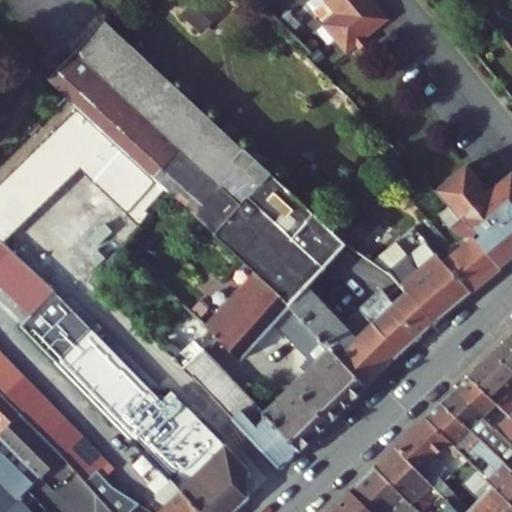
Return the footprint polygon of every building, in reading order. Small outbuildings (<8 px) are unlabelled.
[(343,0),(350,8),(337,19),(361,48),(371,40),(380,32),(403,13),(392,0),(343,0)] [(130,43),(132,44),(135,41),(115,23),(111,27),(130,43)] [(135,41),(132,44),(130,43),(111,27),(60,82),(76,96),(182,194),(264,270),(324,327),(334,337),(352,321),(317,282),(354,243),(277,170),(135,41)] [(380,32),(371,40),(374,44),(383,36),(380,32)] [(182,194),(76,96),(54,118),(160,216),(182,194)] [(509,262),(511,259),(511,173),(497,186),(475,160),(445,185),(456,198),(472,217),(475,214),(489,231),(487,233),(509,262)] [(82,251),(96,264),(142,214),(128,201),(120,210),(105,197),(75,231),(89,244),(82,251)] [(456,198),(450,212),(471,237),(451,255),(479,286),(509,262),(487,233),(489,231),(475,214),(472,217),(456,198)] [(64,293),(0,232),(0,270),(43,313),(64,293)] [(438,238),(414,257),(426,271),(449,252),(445,248),(438,238)] [(442,317),(479,286),(451,255),(449,252),(426,271),(414,257),(404,243),(380,262),(417,288),(442,317)] [(334,337),(324,327),(264,270),(211,319),(246,355),(282,320),(321,359),(277,402),(228,352),(221,359),(311,446),(376,382),(334,337)] [(352,321),(334,337),(376,382),(442,317),(417,288),(401,301),(389,289),(370,306),(382,319),(364,334),(352,321)] [(68,360),(101,328),(93,321),(88,327),(81,321),(82,320),(82,310),(64,293),(43,313),(30,325),(66,362),(68,360)] [(370,306),(352,321),(364,334),(382,319),(370,306)] [(174,397),(101,328),(68,360),(216,511),(237,511),(257,493),(258,474),(259,463),(183,388),(174,397)] [(191,356),(219,379),(291,461),(293,463),(311,446),(221,359),(228,352),(211,336),(191,356)] [(479,371),(507,398),(511,403),(511,381),(510,380),(511,378),(511,353),(504,345),(479,371)] [(88,479),(111,458),(5,348),(0,353),(0,388),(69,458),(88,479)] [(465,384),(493,413),(507,398),(479,371),(465,384)] [(465,384),(452,397),(480,424),(487,431),(492,436),(509,453),(511,449),(511,430),(493,413),(465,384)] [(47,511),(29,511),(20,502),(69,458),(0,388),(0,423),(8,432),(0,440),(0,511),(49,511),(48,511),(47,511)] [(480,424),(452,397),(437,413),(460,436),(464,440),(480,424)] [(511,430),(511,403),(507,398),(493,413),(511,430)] [(464,440),(460,436),(437,413),(406,444),(457,495),(464,487),(446,472),(447,471),(436,459),(454,441),(466,452),(471,447),(464,440)] [(479,448),(492,436),(487,431),(475,443),(479,448)] [(505,480),(511,487),(511,455),(509,453),(492,436),(479,448),(486,455),(490,453),(504,467),(498,473),(505,480)] [(473,511),(457,495),(406,444),(388,462),(418,492),(435,509),(437,511),(473,511)] [(397,511),(418,492),(388,462),(364,487),(389,509),(392,511),(397,511)] [(156,482),(175,503),(165,511),(209,511),(168,469),(156,482)] [(137,494),(105,470),(92,483),(119,510),(126,505),(137,494)] [(457,495),(473,511),(511,511),(511,487),(505,480),(480,503),(464,487),(457,495)] [(385,511),(389,509),(364,487),(338,511),(385,511)] [(431,511),(435,509),(418,492),(397,511),(431,511)]
